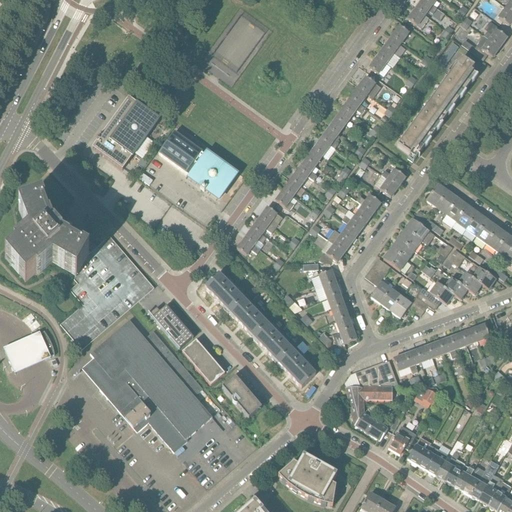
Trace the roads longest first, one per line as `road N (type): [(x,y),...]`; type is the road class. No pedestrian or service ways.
road 1 (residential): [(176,291),(391,0)]
road 2 (residential): [(373,347),(353,274),(450,140)]
road 3 (residential): [(176,291),(19,128)]
road 4 (residential): [(152,511),(45,383),(28,402),(0,411)]
road 5 (residential): [(304,420),(176,291)]
road 6 (residential): [(373,347),(511,295)]
road 7 (primary): [(19,128),(87,0)]
road 8 (residential): [(202,511),(304,420)]
road 9 (primary): [(67,0),(5,121)]
road 10 (secondary): [(98,511),(0,427)]
